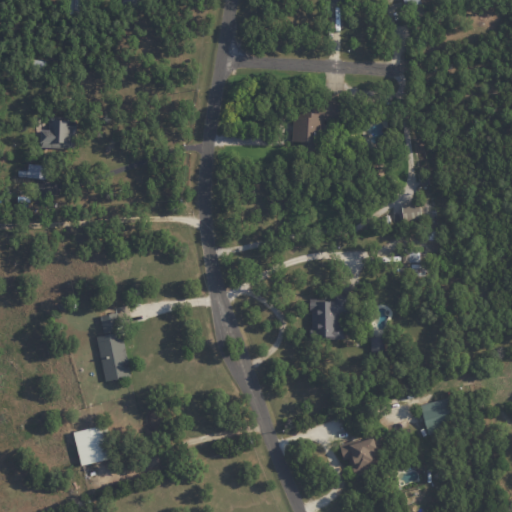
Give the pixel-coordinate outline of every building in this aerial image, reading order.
[(319,121),(340,122),(340,104),(293,102),(291,150),(318,151),(319,121)] [(75,121),(48,120),(47,130),(39,129),(39,148),(74,149),(75,121)] [(420,220),(419,203),(400,204),(402,221),(420,220)] [(401,245),(402,263),(418,263),(417,244),(401,245)] [(343,338),(343,294),(331,294),(331,300),(309,301),(310,338),(343,338)] [(100,315),(103,334),(96,336),(104,381),(129,376),(117,312),(100,315)] [(370,337),(370,353),(384,352),(383,337),(370,337)] [(427,432),(456,423),(448,397),(419,405),(427,432)] [(73,431),(79,465),(109,459),(103,425),(73,431)] [(338,446),(342,460),(348,459),(352,475),(380,468),(372,437),(338,446)]
